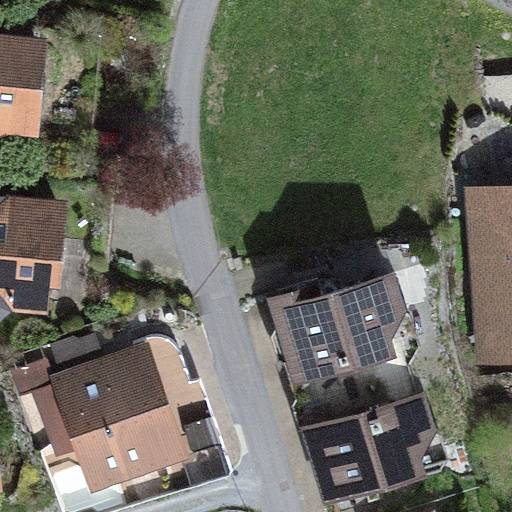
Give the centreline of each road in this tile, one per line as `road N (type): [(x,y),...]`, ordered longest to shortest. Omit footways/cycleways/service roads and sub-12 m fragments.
road 1 (residential): [(282,511),(186,208),(185,76),(202,0)]
road 2 (motorway): [(0,275),(511,373)]
